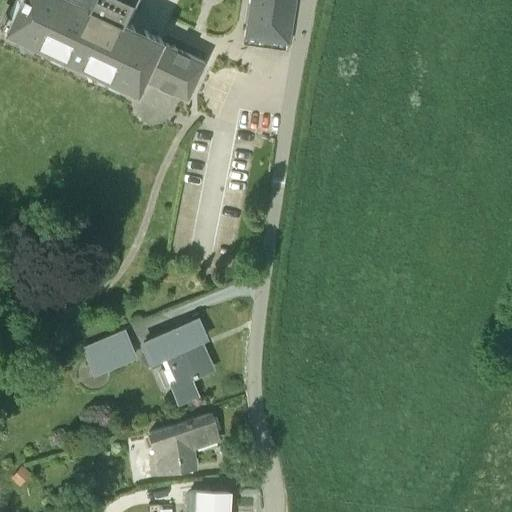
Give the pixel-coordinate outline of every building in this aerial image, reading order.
[(16,0),(3,28),(135,90),(142,76),(185,97),(202,61),(159,40),(160,38),(118,18),(126,0),(16,0)] [(249,0),(244,36),(288,43),(294,0),(249,0)] [(140,334),(163,328),(160,316),(137,323),(140,334)] [(167,381),(176,401),(195,393),(188,377),(192,375),(193,376),(196,375),(196,374),(210,367),(203,350),(199,352),(195,340),(204,337),(197,319),(143,341),(150,359),(163,353),(173,378),(167,381)] [(123,330),(84,346),(89,358),(102,353),(107,365),(133,354),(123,330)] [(216,434),(210,413),(148,432),(154,457),(155,470),(194,466),(191,442),(216,434)] [(185,511),(226,511),(228,491),(187,489),(185,511)]
